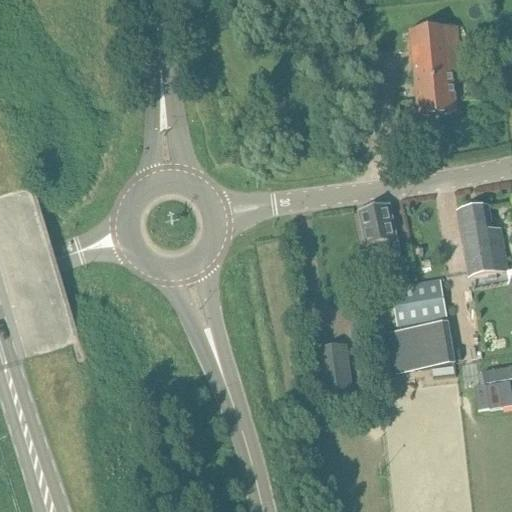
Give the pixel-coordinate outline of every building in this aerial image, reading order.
[(461,75),(459,55),(457,30),(415,34),(410,35),(416,98),(418,118),(456,114),(452,75),(461,75)] [(400,257),(394,226),(390,206),(358,213),(366,249),(379,246),(382,261),(400,257)] [(469,280),(470,279),(473,293),(510,287),(504,251),(500,231),(492,233),(488,209),(458,214),(461,234),(469,280)] [(390,291),(397,328),(446,319),(439,283),(390,291)] [(390,335),(397,376),(450,367),(444,326),(390,335)] [(347,347),(317,351),(323,402),(353,398),(347,347)]
